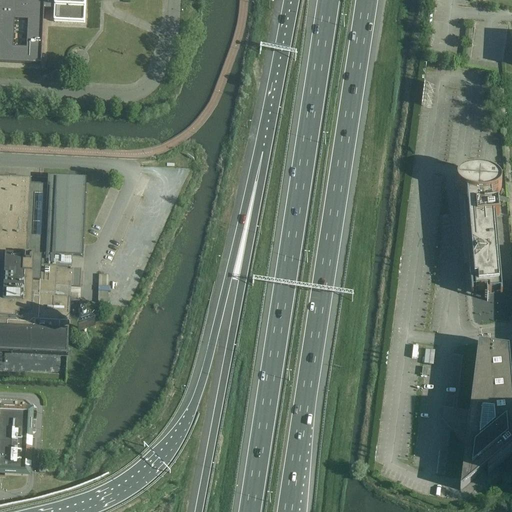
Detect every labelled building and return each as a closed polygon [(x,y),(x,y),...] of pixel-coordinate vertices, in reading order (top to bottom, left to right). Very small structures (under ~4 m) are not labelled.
[(0,0),(0,63),(41,65),(40,67),(41,67),(44,11),(54,11),(55,0),(50,0),(0,0)] [(54,22),(54,23),(55,23),(83,25),(84,24),(85,23),(85,0),(54,0),(55,0),(54,11),(54,22)] [(475,291),(484,291),(489,290),(489,294),(500,293),(500,296),(502,296),(495,217),(499,217),(498,204),(492,205),(491,196),(493,195),(495,195),(496,194),(497,193),(499,192),(500,191),(501,189),(501,187),(501,185),(501,184),(500,183),(499,181),(497,180),(496,179),(494,178),(493,177),(490,176),(488,175),(486,175),(483,174),(481,174),(479,174),(476,173),(474,173),(471,174),(469,174),(467,174),(465,175),(463,176),(461,177),(460,178),(459,179),(458,180),(457,181),(457,182),(456,183),(456,184),(456,185),(457,188),(458,188),(459,190),(461,191),(462,192),(464,193),(466,194),(467,194),(468,207),(465,207),(465,205),(463,206),(471,295),(473,295),(472,284),(474,284),(475,291)] [(0,352),(13,353),(14,353),(20,353),(21,353),(35,354),(36,354),(50,355),(51,355),(66,355),(67,355),(67,354),(67,340),(67,339),(68,333),(68,332),(68,317),(69,316),(69,302),(69,301),(68,301),(67,301),(68,296),(64,295),(64,291),(66,291),(66,287),(71,287),(80,288),(81,272),(72,271),(67,271),(59,271),(55,270),(56,257),(56,256),(73,257),(82,257),(85,180),(58,179),(49,178),(48,186),(29,185),(0,183),(0,352)] [(98,292),(97,303),(107,304),(107,293),(98,292)] [(478,346),(477,355),(461,479),(460,491),(487,469),(488,476),(511,455),(511,413),(507,359),(509,359),(509,350),(478,346)] [(0,475),(30,477),(32,432),(33,409),(33,408),(28,408),(0,406),(0,475)]
